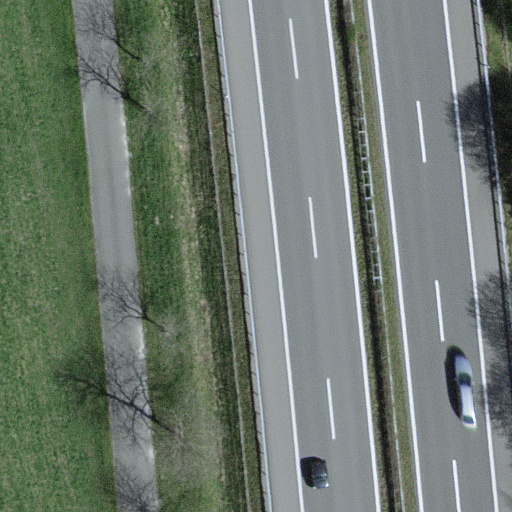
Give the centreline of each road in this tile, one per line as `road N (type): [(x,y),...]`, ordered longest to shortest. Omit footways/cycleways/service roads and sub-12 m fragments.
road 1 (motorway): [(460,511),(408,0)]
road 2 (motorway): [(288,0),(339,511)]
road 3 (unclassified): [(137,511),(90,0)]
